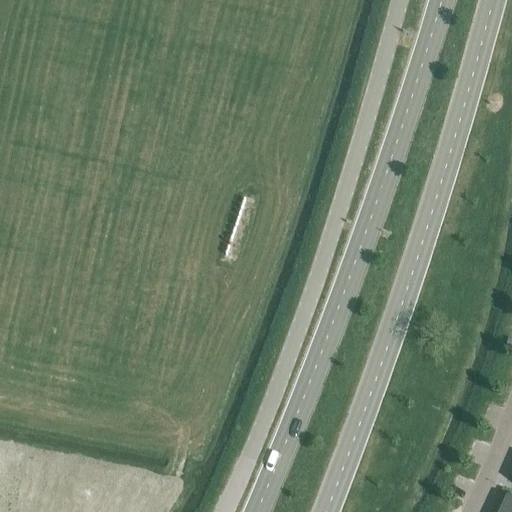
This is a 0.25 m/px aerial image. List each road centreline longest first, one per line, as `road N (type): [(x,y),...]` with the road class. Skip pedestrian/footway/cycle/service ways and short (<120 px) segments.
road 1 (primary): [(441,0),(386,174),(255,511)]
road 2 (unclassified): [(224,511),(323,252),(398,0)]
road 3 (primary): [(325,511),(393,330),(493,0)]
